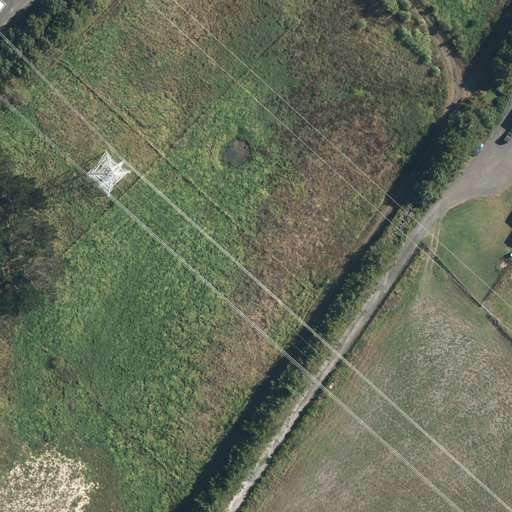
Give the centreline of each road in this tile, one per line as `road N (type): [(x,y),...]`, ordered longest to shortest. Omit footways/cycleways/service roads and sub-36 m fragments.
road 1 (unknown): [(158,511),(497,0)]
road 2 (track): [(233,511),(446,192),(511,150)]
